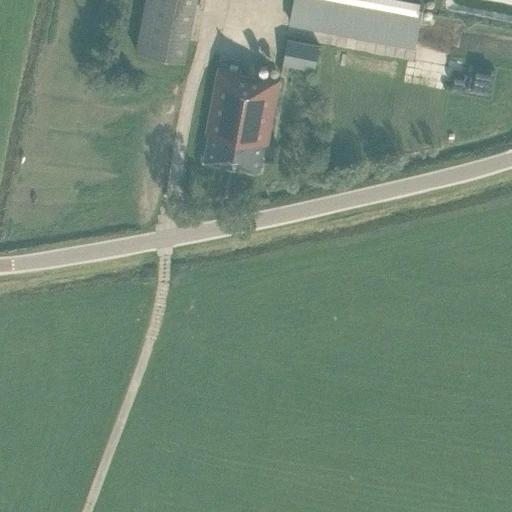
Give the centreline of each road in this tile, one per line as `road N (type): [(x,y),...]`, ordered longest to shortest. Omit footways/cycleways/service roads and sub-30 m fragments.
road 1 (tertiary): [(0,263),(168,236),(511,159)]
road 2 (track): [(89,511),(159,309),(168,236)]
